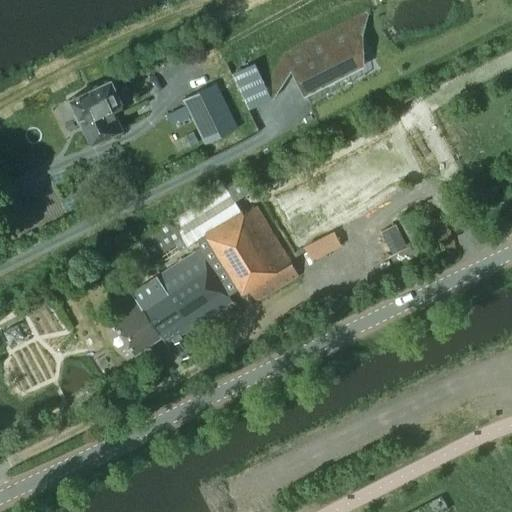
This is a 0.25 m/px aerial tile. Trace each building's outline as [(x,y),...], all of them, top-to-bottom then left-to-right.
[(288,71),(290,70),(303,94),(359,65),(348,43),(360,36),(359,34),(362,24),(287,62),(277,87),(288,71)] [(91,144),(111,134),(122,129),(113,110),(122,106),(121,103),(122,102),(111,80),(69,99),(91,144)] [(205,144),(238,128),(216,83),(183,99),(186,106),(167,115),(171,123),(190,113),(205,144)] [(226,185),(234,200),(249,191),(240,177),(226,185)] [(199,239),(200,248),(228,294),(238,288),(241,295),(250,290),(257,302),(299,277),(257,206),(243,214),(234,200),(226,185),(175,215),(191,242),(198,237),(199,239)] [(397,245),(406,240),(395,222),(387,227),(397,245)] [(312,258),(343,244),(335,228),(304,243),(312,258)] [(233,305),(231,301),(202,253),(134,293),(137,298),(118,309),(123,317),(114,323),(135,354),(162,336),(166,344),(172,341),(183,359),(193,353),(182,335),(233,305)]
